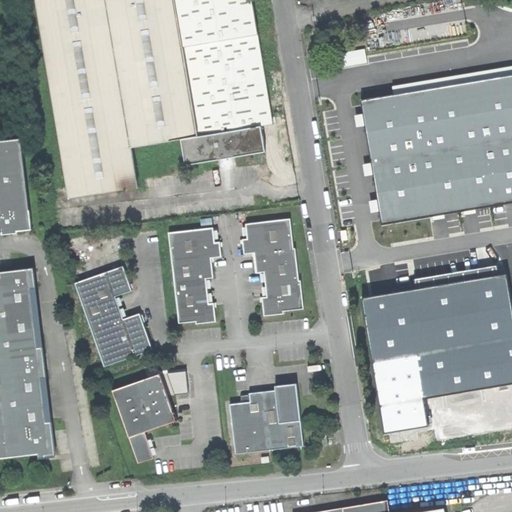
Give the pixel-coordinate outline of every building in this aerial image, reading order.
[(37,0),(72,199),(140,187),(133,148),(182,140),(191,138),(188,116),(196,115),(176,0),(37,0)] [(176,0),(196,115),(200,137),(262,126),(274,124),(252,0),(176,0)] [(511,75),(362,100),(383,225),(492,207),(511,203),(511,75)] [(191,138),(200,137),(196,115),(188,116),(191,138)] [(266,152),(262,126),(200,137),(191,138),(182,140),(186,165),(266,152)] [(2,233),(32,230),(22,138),(0,141),(0,228),(2,229),(2,233)] [(362,164),(365,175),(372,174),(369,163),(362,164)] [(290,219),(246,224),(248,239),(243,239),(244,255),(255,254),(257,273),(265,272),(267,297),(262,298),(262,300),(264,316),(284,314),(284,311),(304,309),(301,281),(299,281),(296,248),(294,248),(290,219)] [(169,233),(179,323),(196,321),(197,324),(216,322),(215,305),(214,303),(209,303),(206,279),(214,278),(212,258),(222,257),(220,242),(215,243),(214,228),(169,233)] [(76,283),(105,367),(153,350),(147,333),(141,314),(124,319),(116,296),(132,291),(131,286),(124,266),(76,283)] [(415,280),(416,290),(497,276),(496,266),(415,280)] [(0,459),(39,455),(39,459),(46,459),(46,456),(56,455),(52,422),(47,422),(41,379),(47,378),(43,347),(38,348),(32,289),(37,288),(35,268),(0,272),(1,276),(0,276),(0,459)] [(392,294),(361,299),(383,433),(427,426),(422,398),(511,382),(511,311),(506,274),(497,276),(416,290),(392,294)] [(114,391),(140,463),(155,458),(146,432),(158,428),(167,425),(169,426),(178,423),(179,420),(176,413),(173,412),(160,374),(114,391)] [(276,390),(263,392),(270,450),(304,446),(297,384),(285,385),(276,386),(276,390)] [(270,450),(263,392),(255,393),(250,393),(251,402),(231,405),(237,454),(270,450)] [(388,511),(386,499),(343,507),(343,511),(388,511)]
